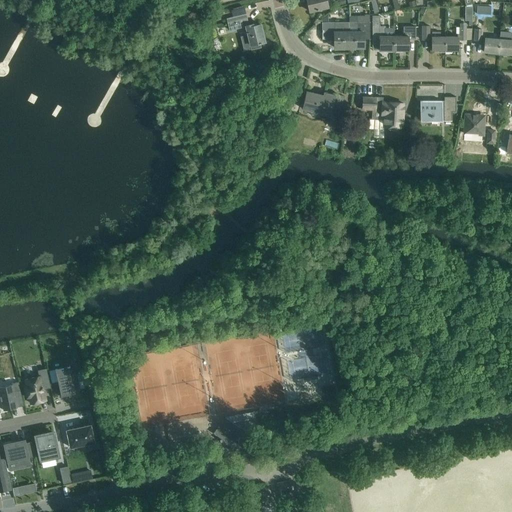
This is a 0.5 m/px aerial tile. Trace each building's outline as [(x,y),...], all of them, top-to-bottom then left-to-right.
[(326,0),(306,0),(309,11),(328,7),(326,0)] [(234,14),(246,13),(245,4),(233,5),(234,14)] [(262,42),(265,41),(261,24),(254,26),(253,24),(248,25),(246,14),(227,18),(230,30),(246,26),(251,49),(260,47),(260,43),(262,42)] [(386,52),(394,52),(394,36),(385,36),(385,26),(380,26),(380,16),(373,16),(373,39),(380,39),(380,50),(386,50),(386,52)] [(349,47),(349,32),(340,32),(340,22),(328,22),(328,18),(323,18),(323,25),(328,25),(328,39),(334,39),(334,47),(349,47)] [(349,23),(349,32),(349,47),(364,47),(364,34),(370,34),(370,22),(358,22),(358,23),(349,23)] [(445,37),(445,52),(452,52),(452,50),(458,50),(458,40),(467,40),(467,23),(460,23),(460,34),(457,34),(457,37),(445,37)] [(394,36),(394,52),(402,52),(402,50),(408,50),(408,39),(415,39),(416,26),(404,26),(404,36),(394,36)] [(439,52),(445,52),(445,37),(441,36),(441,32),(432,32),(432,34),(430,34),(430,26),(422,26),(422,39),(433,39),(432,49),(439,49),(439,52)] [(483,52),(498,53),(499,40),(485,38),(486,36),(481,35),(481,30),(474,29),(473,40),(484,41),(483,52)] [(511,40),(499,40),(498,53),(511,54),(511,40)] [(306,91),(302,108),(310,110),(310,111),(310,112),(311,114),(312,115),(313,116),(315,116),(317,115),(318,114),(319,113),(330,115),(332,108),(335,109),(335,108),(337,103),(342,105),(344,96),(339,95),(331,93),(330,94),(324,92),(324,95),(306,91)] [(419,100),(420,120),(452,120),(452,111),(456,111),(456,96),(444,96),(444,100),(419,100)] [(363,97),(362,109),(372,110),(372,118),(369,118),(368,128),(381,129),(381,127),(384,127),(384,126),(402,127),(403,103),(382,102),(382,98),(363,97)] [(483,134),(484,117),(474,117),(474,115),(466,114),(464,133),(466,133),(466,134),(472,134),(472,133),(483,134)] [(76,393),(70,366),(55,370),(61,396),(76,393)] [(51,388),(46,369),(38,371),(39,377),(25,380),(27,387),(25,387),(27,397),(29,396),(31,403),(40,401),(40,400),(45,398),(43,389),(51,388)] [(0,396),(3,410),(4,410),(4,409),(17,406),(14,392),(21,391),(19,382),(11,383),(11,385),(0,387),(0,396)] [(245,427),(241,428),(225,417),(213,433),(220,438),(221,446),(220,446),(222,458),(250,453),(245,427)] [(91,425),(66,430),(70,447),(88,444),(89,450),(99,447),(98,441),(94,442),(91,425)] [(53,432),(36,436),(41,460),(58,456),(53,432)] [(30,464),(25,439),(12,442),(12,443),(4,445),(8,464),(8,463),(17,461),(18,467),(30,464),(30,466),(31,465),(30,464)] [(7,470),(0,471),(0,478),(9,477),(7,470)] [(0,485),(10,483),(9,477),(0,478),(0,485)] [(10,483),(0,485),(0,492),(11,490),(10,483)] [(35,484),(13,488),(15,496),(36,491),(35,484)]
